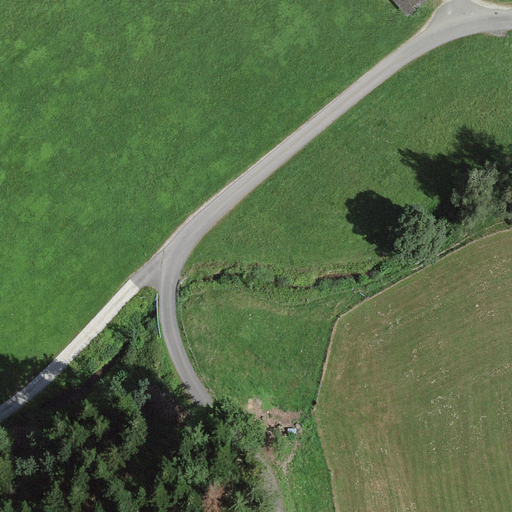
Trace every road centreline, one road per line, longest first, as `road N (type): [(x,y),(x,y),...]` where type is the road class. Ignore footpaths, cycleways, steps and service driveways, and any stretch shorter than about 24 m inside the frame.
road 1 (unclassified): [(275,511),(174,346),(171,262),(238,189),(415,47),(462,24),(511,19)]
road 2 (track): [(171,262),(0,411)]
